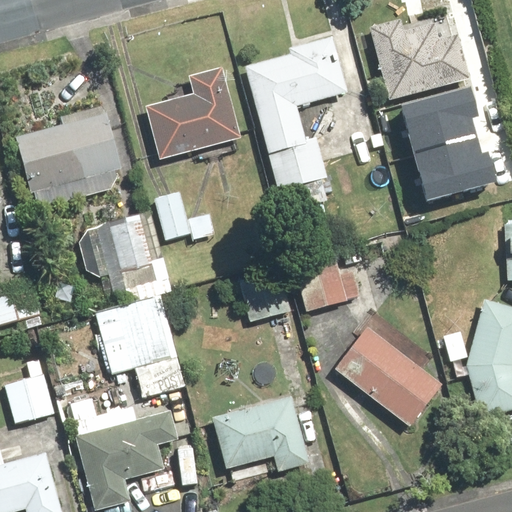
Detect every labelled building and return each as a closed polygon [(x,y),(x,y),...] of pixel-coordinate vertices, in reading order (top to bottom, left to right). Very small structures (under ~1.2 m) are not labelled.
[(404,22),(374,30),(393,104),(474,83),(462,38),(445,42),(439,22),(407,30),(404,22)] [(297,57),(250,69),(282,196),(331,183),(326,164),(333,162),(335,167),(346,164),(344,157),(379,148),(351,36),(295,50),(297,57)] [(246,142),(226,69),(195,77),(200,96),(150,110),(165,164),(246,142)] [(467,99),(407,114),(429,196),(488,181),(467,99)] [(67,126),(22,138),(42,211),(133,186),(111,107),(66,120),(67,126)] [(182,192),(156,201),(170,244),(194,236),(197,245),(219,238),(212,216),(192,222),(182,192)] [(143,271),(128,220),(91,233),(82,245),(89,275),(105,283),(143,271)] [(299,263),(309,314),(355,305),(354,302),(364,300),(359,271),(342,274),(339,256),(299,263)] [(282,268),(240,281),(254,326),(296,313),(282,268)] [(0,322),(2,329),(44,315),(29,270),(0,279),(0,322)] [(164,301),(100,318),(116,377),(140,371),(148,400),(188,389),(164,301)] [(511,309),(488,304),(470,369),(484,423),(511,415),(511,309)] [(370,331),(339,373),(417,430),(448,387),(370,331)] [(59,418),(42,360),(29,364),(33,379),(7,386),(20,429),(59,418)] [(301,398),(217,419),(234,482),(253,478),(250,468),(278,461),(282,475),(318,465),(301,398)] [(72,406),(80,439),(139,425),(135,410),(101,418),(96,401),(72,406)] [(139,425),(80,439),(97,511),(102,511),(135,504),(130,481),(169,472),(164,447),(183,443),(177,416),(139,425)] [(67,511),(50,454),(9,467),(0,438),(0,511),(67,511)] [(203,511),(203,478),(183,478),(183,511),(203,511)]
